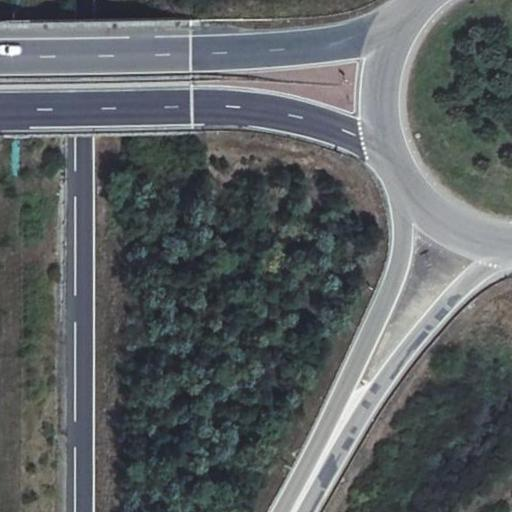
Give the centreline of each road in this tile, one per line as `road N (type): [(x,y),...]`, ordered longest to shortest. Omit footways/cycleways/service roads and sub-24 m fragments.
road 1 (motorway): [(83,0),(81,511)]
road 2 (trunk): [(396,28),(303,49),(0,55)]
road 3 (trunk): [(0,110),(249,108),(301,117),(388,149)]
road 4 (primary): [(400,175),(398,267),(307,486)]
road 5 (primary): [(307,486),(414,341),(465,284),(511,249)]
road 6 (trunk): [(400,175),(442,220),(511,244)]
road 7 (trunk): [(396,28),(380,85),(388,149)]
